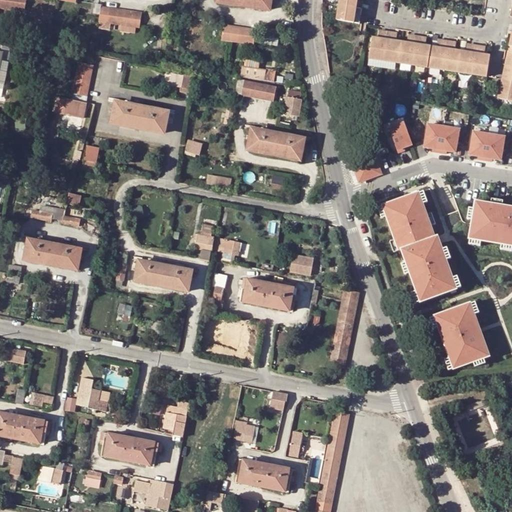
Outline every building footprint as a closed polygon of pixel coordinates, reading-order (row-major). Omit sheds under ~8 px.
[(25,0),(0,0),(0,8),(24,12),(25,0)] [(271,0),(219,0),(219,3),(270,11),(271,0)] [(338,0),(335,21),(354,25),(357,0),(338,0)] [(357,0),(354,25),(360,26),(363,0),(357,0)] [(142,15),(105,8),(102,22),(139,29),(142,15)] [(255,31),(224,27),(222,41),(252,45),(255,31)] [(480,78),(485,55),(482,55),(483,47),(470,46),(468,53),(452,50),(453,43),(440,41),(439,48),(422,46),(422,38),(410,36),(409,43),(393,41),(394,33),(381,31),(380,39),(371,38),(368,60),(480,78)] [(511,69),(511,70),(509,83),(501,81),(496,100),(511,103),(511,34),(504,67),(511,69)] [(277,49),(278,40),(264,38),(263,46),(277,49)] [(486,79),(490,56),(485,55),(480,78),(486,79)] [(79,64),(72,94),(87,97),(94,67),(79,64)] [(272,84),(274,72),(266,71),(266,70),(242,66),(240,79),(272,84)] [(511,69),(504,67),(501,81),(509,83),(511,70),(511,69)] [(181,89),(183,80),(171,77),(169,87),(181,89)] [(243,96),(245,81),(239,80),(236,94),(243,96)] [(277,88),(245,81),(243,96),(273,102),(277,88)] [(85,103),(87,97),(72,94),(71,100),(85,103)] [(285,115),(293,117),(296,100),(289,99),(285,115)] [(303,101),(296,100),(293,117),(300,118),(303,101)] [(164,134),(168,113),(117,103),(113,123),(164,134)] [(234,109),(228,108),(224,124),(231,125),(234,109)] [(405,123),(390,128),(398,153),(405,150),(404,148),(413,145),(405,123)] [(444,127),(428,124),(424,147),(433,149),(432,152),(439,153),(444,127)] [(459,130),(444,127),(439,153),(447,154),(447,151),(456,153),(459,130)] [(304,140),(253,130),(249,150),(300,161),(304,140)] [(489,135),(474,132),(470,155),(478,156),(478,159),(485,161),(489,135)] [(505,137),(489,135),(485,161),(492,162),(492,159),(501,160),(505,137)] [(202,146),(188,142),(184,153),(199,158),(202,146)] [(95,169),(99,150),(86,148),(82,167),(95,169)] [(373,153),(351,161),(357,182),(381,174),(373,153)] [(290,178),(276,175),(274,182),(289,186),(290,178)] [(231,181),(216,178),(214,188),(229,191),(231,181)] [(424,191),(418,192),(422,204),(428,202),(424,191)] [(418,192),(383,205),(387,216),(395,239),(399,250),(401,249),(406,262),(410,273),(416,290),(420,302),(456,289),(452,278),(446,260),(442,249),(437,236),(434,237),(430,226),(426,215),(422,204),(418,192)] [(78,208),(81,198),(68,195),(66,206),(78,208)] [(491,204),(476,202),(474,209),(472,220),(469,239),(481,241),(499,244),(511,246),(511,210),(506,210),(507,207),(502,206),(491,204)] [(381,218),(387,216),(383,205),(377,207),(381,218)] [(43,206),(42,213),(53,215),(53,219),(60,220),(62,210),(43,206)] [(52,222),(53,219),(53,215),(42,213),(33,211),(31,218),(52,222)] [(432,213),(426,215),(430,226),(436,224),(432,213)] [(81,221),(64,217),(63,224),(80,227),(81,221)] [(210,254),(213,239),(197,235),(194,250),(210,254)] [(230,256),(233,243),(215,239),(213,252),(230,256)] [(393,252),(399,250),(395,239),(389,241),(393,252)] [(77,271),(82,250),(29,240),(25,261),(77,271)] [(447,247),(442,249),(446,260),(451,258),(447,247)] [(310,278),(313,260),(292,256),(288,274),(310,278)] [(193,272),(139,261),(135,282),(189,293),(193,272)] [(405,275),(410,273),(406,262),(401,264),(405,275)] [(128,265),(121,264),(118,281),(124,282),(128,265)] [(22,268),(10,266),(9,273),(21,275),(22,268)] [(20,278),(8,276),(7,283),(19,285),(20,278)] [(226,278),(213,276),(211,287),(217,288),(215,298),(210,297),(208,308),(221,311),(223,302),(222,302),(226,278)] [(457,276),(452,278),(456,289),(461,287),(457,276)] [(295,288),(249,280),(245,279),(240,302),(244,303),(290,312),(294,313),(298,289),(295,288)] [(40,290),(33,289),(31,299),(38,300),(40,290)] [(360,293),(346,290),(330,366),(345,368),(360,293)] [(420,302),(416,290),(411,292),(415,303),(420,302)] [(475,301),(469,303),(473,314),(479,312),(475,301)] [(469,303),(434,316),(438,327),(449,357),(453,368),(472,362),(483,358),(488,356),(482,340),(480,341),(478,335),(480,334),(473,314),(469,303)] [(438,327),(434,316),(429,318),(433,329),(438,327)] [(29,362),(30,349),(8,347),(7,361),(29,362)] [(447,370),(453,368),(449,357),(443,359),(447,370)] [(483,358),(472,362),(474,367),(485,363),(483,358)] [(100,393),(90,391),(87,410),(105,414),(107,404),(98,403),(100,393)] [(288,395),(273,392),(269,408),(284,411),(288,395)] [(52,405),(53,398),(46,396),(45,403),(52,405)] [(487,405),(485,401),(466,407),(467,413),(487,405)] [(164,414),(185,418),(187,410),(165,406),(164,414)] [(0,412),(0,436),(41,445),(44,446),(48,422),(45,421),(0,412)] [(330,511),(350,415),(336,412),(316,511),(330,511)] [(181,439),(185,418),(164,414),(161,430),(171,432),(171,434),(170,437),(174,438),(181,439)] [(235,426),(232,441),(241,443),(245,428),(235,426)] [(245,426),(245,428),(241,443),(241,445),(250,446),(251,444),(252,444),(254,438),(252,437),(254,428),(245,426)] [(299,446),(302,434),(292,432),(289,453),(298,454),(298,453),(299,453),(301,446),(299,446)] [(110,434),(106,433),(101,456),(105,457),(151,466),(154,467),(159,444),(155,443),(110,434)] [(14,457),(13,465),(20,466),(22,454),(15,453),(14,457)] [(14,457),(6,456),(4,462),(11,463),(9,475),(18,477),(20,466),(13,465),(14,457)] [(244,460),(240,459),(236,483),(239,483),(286,492),(289,493),(294,469),(290,469),(273,465),(244,460)] [(61,473),(51,471),(48,485),(59,487),(61,473)] [(101,480),(102,474),(89,472),(88,478),(101,480)] [(110,491),(114,477),(106,475),(102,488),(110,491)] [(122,485),(124,478),(115,477),(114,483),(122,485)] [(152,484),(137,481),(134,492),(149,495),(147,507),(168,511),(174,485),(152,480),(152,484)] [(208,501),(222,504),(223,498),(224,494),(221,494),(210,492),(208,501)] [(252,511),(254,502),(240,500),(236,511),(252,511)]
